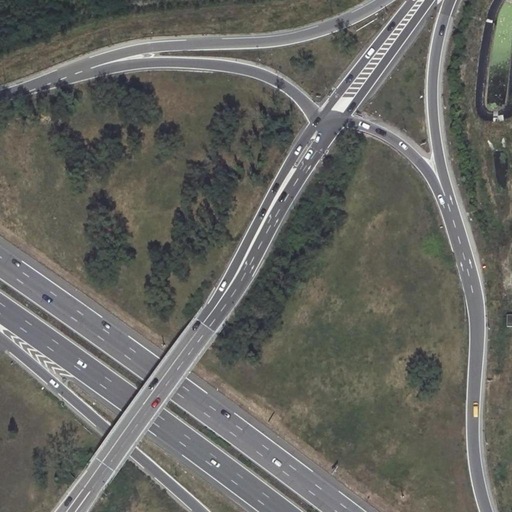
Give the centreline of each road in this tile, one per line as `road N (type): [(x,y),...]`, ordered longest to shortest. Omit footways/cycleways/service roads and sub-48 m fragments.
road 1 (primary): [(69,511),(229,292),(328,121)]
road 2 (motorway): [(344,511),(0,263)]
road 3 (motorway): [(0,307),(280,511)]
road 4 (motorway): [(384,0),(298,37),(137,49),(64,72)]
road 5 (motorway): [(487,511),(472,423),(477,332),(445,200)]
road 6 (motorway): [(328,121),(276,80),(236,67),(156,62),(64,72)]
road 7 (motorway): [(0,336),(201,511)]
road 8 (primary): [(445,200),(432,86),(450,0)]
road 9 (primary): [(328,121),(429,0)]
road 10 (primary): [(412,0),(339,90),(328,121)]
road 11 (primary): [(445,200),(419,161),(391,138),(328,121)]
